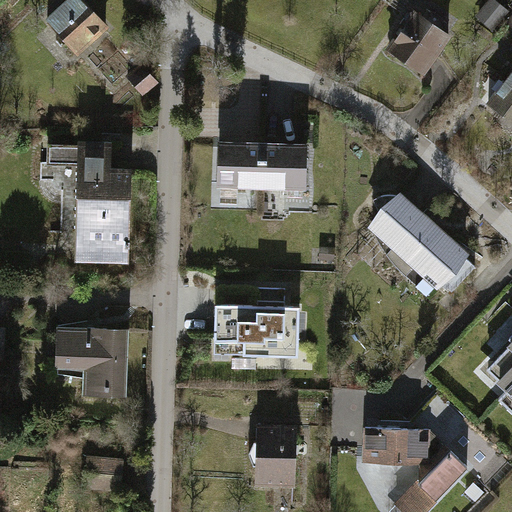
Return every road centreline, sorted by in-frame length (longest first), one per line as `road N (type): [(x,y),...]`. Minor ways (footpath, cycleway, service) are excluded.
road 1 (residential): [(177,13),(159,511)]
road 2 (residential): [(511,234),(390,126),(177,13)]
